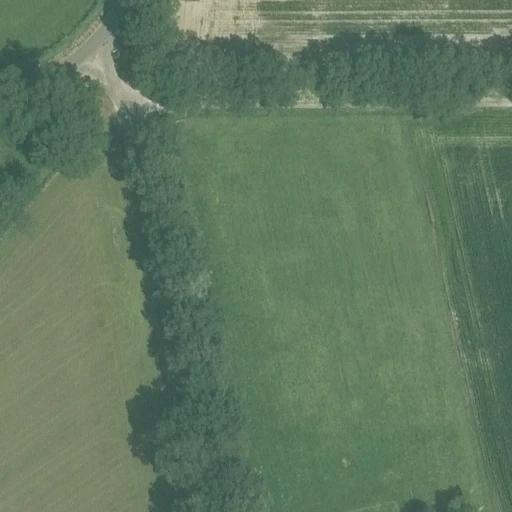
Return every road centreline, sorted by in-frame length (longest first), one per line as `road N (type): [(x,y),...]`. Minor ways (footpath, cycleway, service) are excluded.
road 1 (unclassified): [(224,511),(141,136),(97,50)]
road 2 (track): [(124,93),(511,94)]
